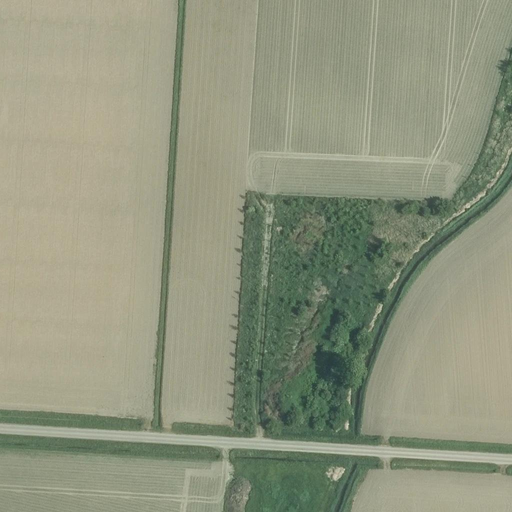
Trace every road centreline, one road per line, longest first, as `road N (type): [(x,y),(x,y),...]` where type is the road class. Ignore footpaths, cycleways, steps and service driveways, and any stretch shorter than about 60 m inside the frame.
road 1 (unclassified): [(0,428),(511,459)]
road 2 (track): [(266,203),(257,443)]
